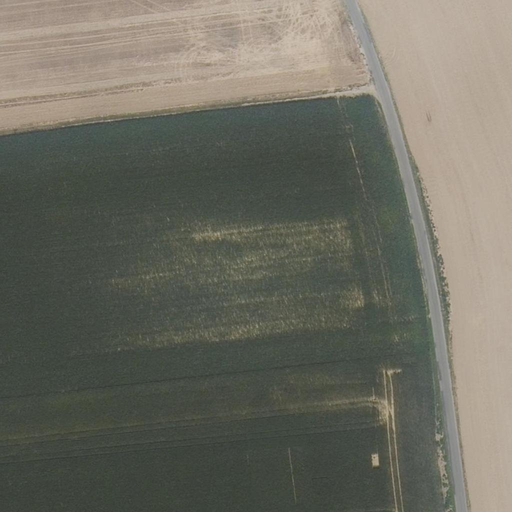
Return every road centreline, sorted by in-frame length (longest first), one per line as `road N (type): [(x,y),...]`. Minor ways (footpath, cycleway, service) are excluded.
road 1 (unclassified): [(464,511),(426,262),(342,0)]
road 2 (track): [(0,133),(375,88)]
